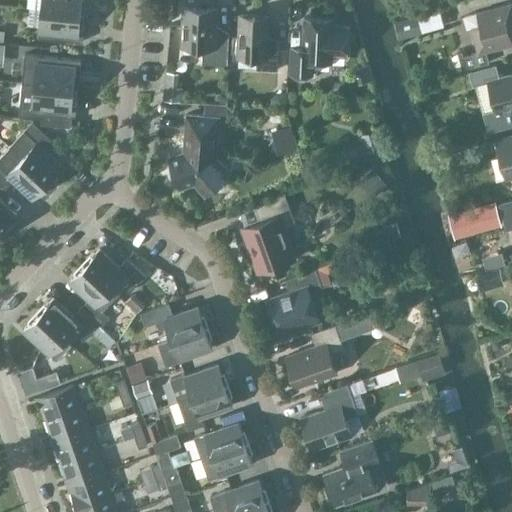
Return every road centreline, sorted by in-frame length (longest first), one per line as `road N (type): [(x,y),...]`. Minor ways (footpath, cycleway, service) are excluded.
road 1 (residential): [(301,511),(209,251),(107,187)]
road 2 (residential): [(107,187),(121,153),(133,0)]
road 3 (residential): [(0,297),(107,187)]
